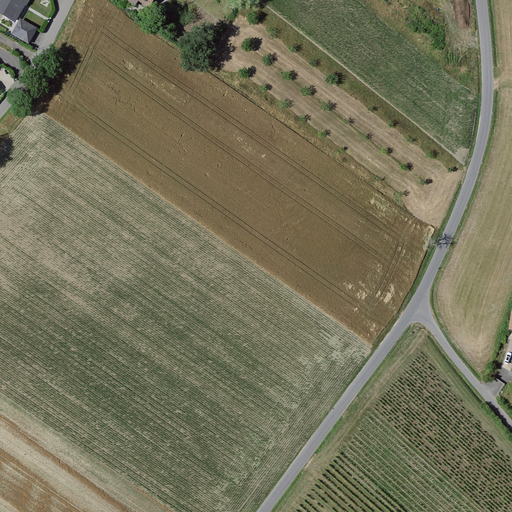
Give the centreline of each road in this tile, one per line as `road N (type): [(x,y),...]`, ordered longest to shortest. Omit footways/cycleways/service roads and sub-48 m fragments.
road 1 (tertiary): [(416,303),(483,135),(482,0)]
road 2 (tertiary): [(262,511),(416,303)]
road 3 (unclassified): [(416,303),(511,426)]
road 4 (unclassified): [(0,113),(70,0)]
